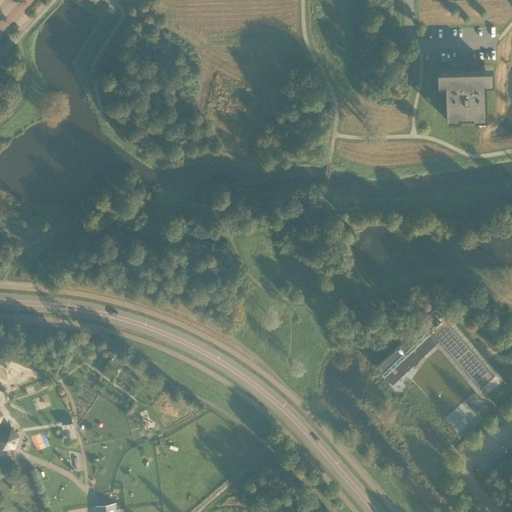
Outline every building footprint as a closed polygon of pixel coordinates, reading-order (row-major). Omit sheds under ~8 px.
[(485,83),(493,83),(493,69),(437,71),(437,85),(445,85),(446,119),(460,119),(460,116),(472,116),(472,119),(487,118),(485,83)] [(389,353),(376,364),(381,370),(379,371),(381,374),(382,374),(384,373),(391,381),(410,365),(413,367),(422,355),(435,343),(438,340),(479,388),(494,374),(485,363),(479,357),(457,332),(442,314),(435,307),(421,319),(423,323),(390,352),(389,353)] [(0,444),(2,448),(13,446),(18,436),(11,427),(0,428),(0,417),(1,415),(0,412),(0,444)] [(60,417),(61,428),(71,427),(70,416),(60,417)] [(95,505),(96,511),(116,511),(115,502),(95,505)]
